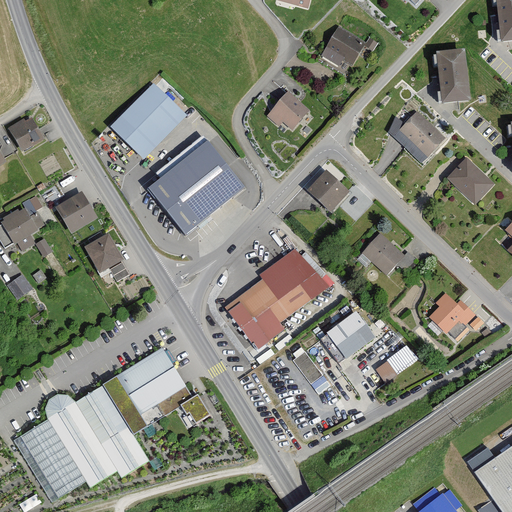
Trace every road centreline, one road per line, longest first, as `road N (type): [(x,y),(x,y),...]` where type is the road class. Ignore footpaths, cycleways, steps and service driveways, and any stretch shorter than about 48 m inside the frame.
road 1 (secondary): [(14,0),(43,78),(177,306)]
road 2 (secondary): [(177,306),(305,511)]
road 3 (residential): [(333,150),(511,313)]
road 4 (residential): [(177,306),(315,157),(333,150)]
road 5 (residential): [(333,150),(349,114),(459,0)]
road 6 (track): [(124,502),(276,466)]
